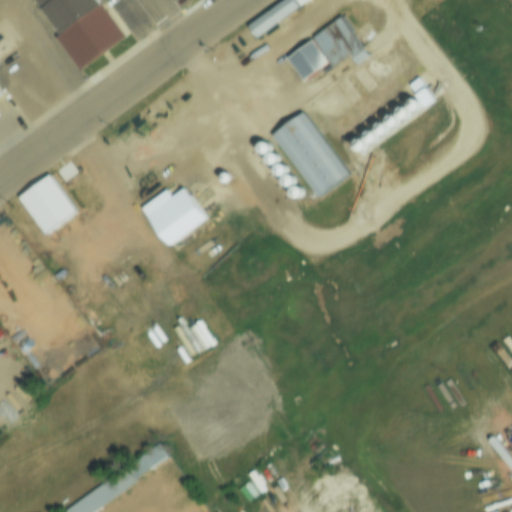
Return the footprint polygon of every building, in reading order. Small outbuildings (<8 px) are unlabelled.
[(34,0),(83,68),(124,38),(96,0),(34,0)] [(279,0),(292,0),(297,7),(254,37),(245,24),(279,0)] [(0,98),(4,96),(0,91),(0,58),(24,42),(6,15),(0,19),(0,98)] [(311,41),(327,64),(332,70),(344,61),(351,71),(368,59),(340,20),(311,41)] [(285,59),(311,41),(327,64),(302,83),(285,59)] [(416,94),(426,87),(435,99),(425,106),(416,94)] [(421,112),(423,109),(423,105),(421,102),(418,101),(414,102),(412,105),(412,109),(414,112),(417,114),(421,112)] [(411,120),(413,117),(413,113),(411,110),(407,109),(403,110),(401,113),(401,117),(403,120),(407,121),(411,120)] [(270,138),(302,115),(346,176),(315,199),(270,138)] [(400,128),(402,125),(402,121),(400,118),(396,117),(393,118),(390,121),(390,125),(392,128),(396,129),(400,128)] [(389,136),(391,133),(391,129),(389,126),(385,125),(382,126),(379,129),(379,133),(381,136),(385,137),(389,136)] [(378,144),(380,141),(380,137),(378,134),(374,133),(371,134),(368,137),(368,141),(371,144),(374,145),(378,144)] [(269,152),(271,148),(271,145),(269,141),(265,140),(261,141),(259,144),(259,148),(261,151),(265,153),(269,152)] [(367,152),(369,149),(369,145),(367,142),(363,141),(360,142),(357,145),(357,149),(360,152),(363,153),(367,152)] [(276,162),(279,159),(279,155),(276,152),(273,151),(269,152),(267,155),(267,159),(269,162),(273,163),(276,162)] [(52,169),(65,160),(74,172),(61,181),(52,169)] [(284,174),(287,171),(287,167),(284,164),(281,162),(277,163),(275,167),(275,170),(277,174),(281,175),(284,174)] [(230,181),(232,178),(232,175),(230,173),(227,172),(224,173),(222,175),(222,178),(224,181),(227,182),(230,181)] [(292,185),(294,182),(295,178),(292,175),(289,173),(285,175),(283,178),(283,182),(285,185),(289,186),(292,185)] [(17,197),(48,175),(75,212),(44,235),(17,197)] [(68,191),(82,181),(98,203),(83,214),(68,191)] [(300,196),(303,193),(303,189),(300,186),(297,185),(293,186),(291,189),(291,193),(293,196),(297,197),(300,196)] [(140,208),(165,190),(170,198),(182,189),(203,219),(167,245),(140,208)] [(59,511),(156,443),(167,458),(92,511),(59,511)]
